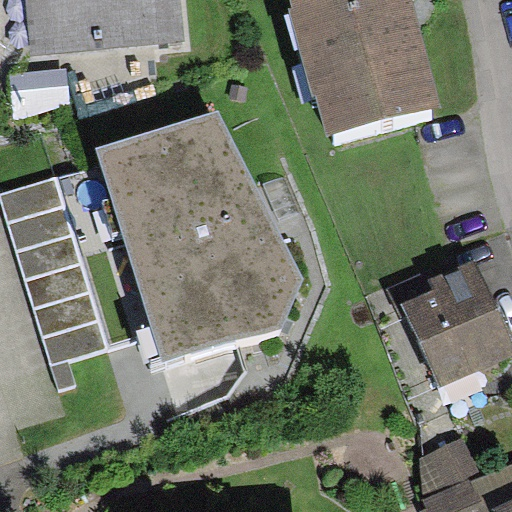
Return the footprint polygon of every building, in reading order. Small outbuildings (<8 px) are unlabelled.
[(157,49),(187,47),(181,0),(0,0),(0,98),(12,97),(15,126),(69,109),(67,90),(73,89),(82,121),(159,98),(157,49)] [(287,0),(329,155),(445,124),(411,0),(287,0)] [(219,127),(97,166),(165,382),(283,348),(307,295),(219,127)] [(59,181),(0,198),(0,201),(51,371),(110,353),(59,181)] [(511,370),(511,340),(477,264),(429,286),(425,275),(387,292),(401,323),(405,323),(441,403),(511,370)] [(463,442),(421,462),(424,503),(480,476),(463,442)] [(423,505),(426,511),(484,511),(471,483),(423,505)]
